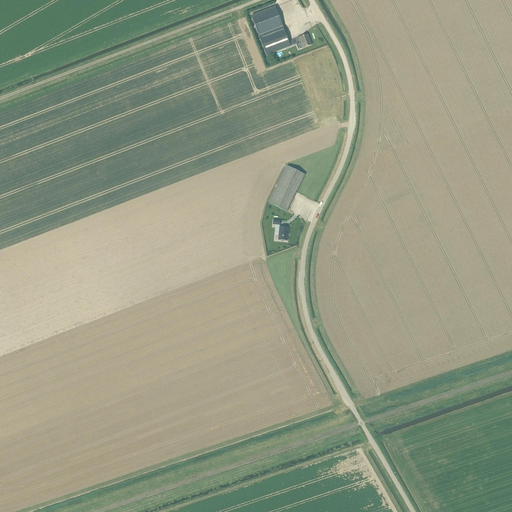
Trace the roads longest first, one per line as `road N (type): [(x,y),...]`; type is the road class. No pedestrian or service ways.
road 1 (unclassified): [(412,511),(306,321),(306,240),(350,123),(342,58),(309,0)]
road 2 (unclassified): [(0,98),(259,0)]
